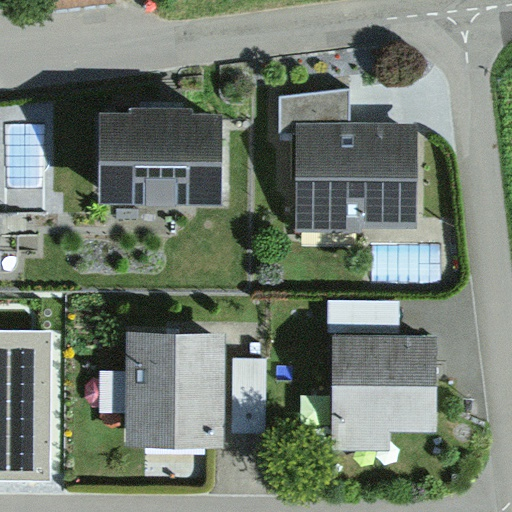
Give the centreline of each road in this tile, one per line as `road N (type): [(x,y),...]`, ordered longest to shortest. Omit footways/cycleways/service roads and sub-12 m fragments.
road 1 (residential): [(0,59),(461,13)]
road 2 (residential): [(511,445),(461,13)]
